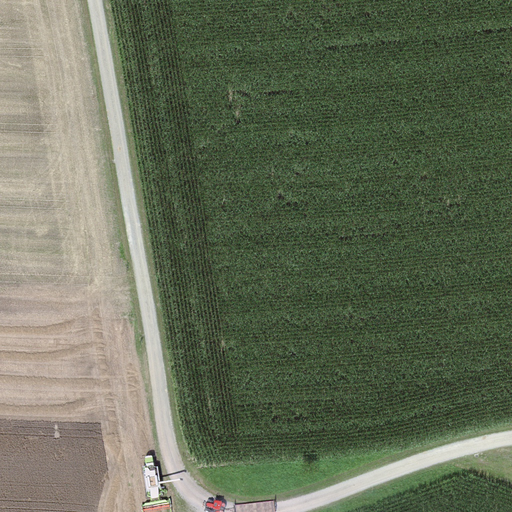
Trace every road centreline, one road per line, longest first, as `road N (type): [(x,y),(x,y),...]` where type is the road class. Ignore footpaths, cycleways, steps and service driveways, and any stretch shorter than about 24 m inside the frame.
road 1 (track): [(237,511),(210,508),(178,475),(95,0)]
road 2 (track): [(511,437),(276,511)]
